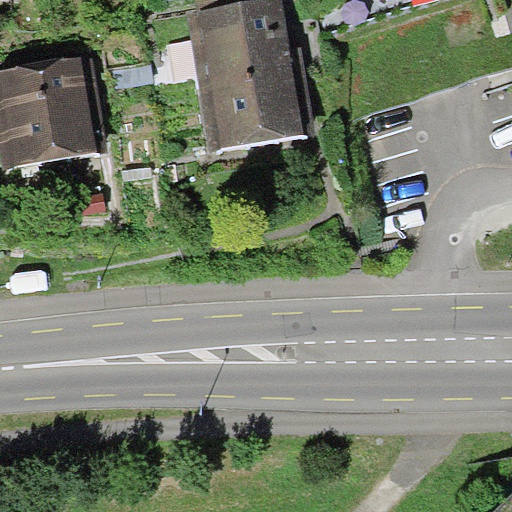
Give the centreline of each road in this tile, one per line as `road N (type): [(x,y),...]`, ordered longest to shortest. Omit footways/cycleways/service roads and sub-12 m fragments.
road 1 (primary): [(0,371),(437,349)]
road 2 (residential): [(437,349),(440,255),(463,202),(494,184),(511,184)]
road 3 (track): [(367,511),(429,449),(437,349)]
